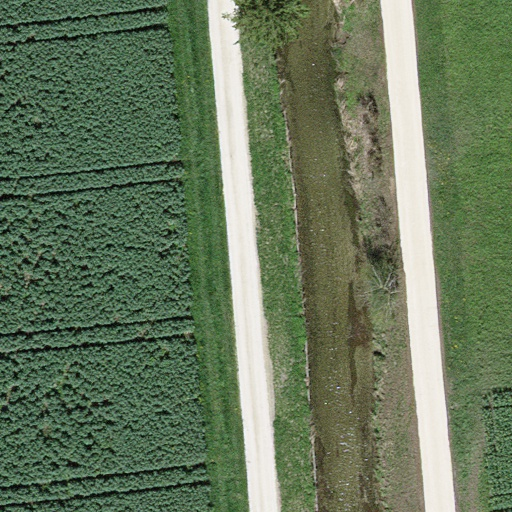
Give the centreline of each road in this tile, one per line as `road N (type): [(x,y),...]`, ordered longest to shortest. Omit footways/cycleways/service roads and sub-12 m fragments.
road 1 (track): [(448,511),(399,0)]
road 2 (track): [(258,511),(212,0)]
